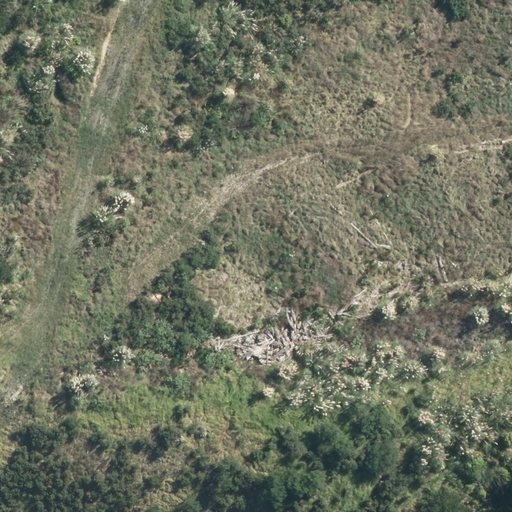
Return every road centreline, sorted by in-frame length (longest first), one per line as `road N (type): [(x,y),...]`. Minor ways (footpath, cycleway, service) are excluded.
road 1 (track): [(133,0),(0,488)]
road 2 (track): [(352,511),(375,476),(511,373)]
